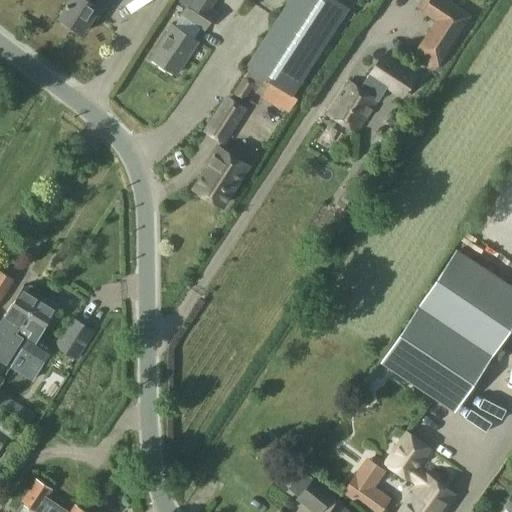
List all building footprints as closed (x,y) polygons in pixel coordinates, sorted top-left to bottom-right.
[(82,33),(98,8),(103,0),(70,0),(59,17),(82,33)] [(206,29),(217,12),(217,11),(200,0),(190,0),(181,13),(206,29)] [(200,0),(213,8),(218,0),(200,0)] [(293,91),(347,7),(335,0),(288,0),(249,62),(293,91)] [(473,11),(455,0),(429,0),(425,8),(438,16),(415,53),(435,67),(473,11)] [(175,74),(197,41),(173,25),(151,58),(175,74)] [(415,77),(384,57),(371,76),(371,75),(361,89),(350,82),(329,113),(357,132),(377,102),(378,103),(388,87),(402,97),(415,77)] [(237,89),(248,95),(254,85),(244,78),(237,89)] [(245,108),(228,98),(207,131),(224,141),(245,108)] [(222,203),(247,164),(218,145),(208,161),(211,163),(196,187),(222,203)] [(454,410),(511,323),(511,291),(454,252),(381,360),(454,410)] [(0,300),(13,279),(0,271),(0,300)] [(27,288),(23,286),(0,323),(0,359),(7,364),(23,338),(16,334),(19,331),(40,296),(38,295),(39,293),(29,286),(27,288)] [(40,296),(19,331),(28,336),(20,348),(43,361),(55,341),(39,332),(55,306),(40,296)] [(77,357),(93,330),(74,318),(58,345),(77,357)] [(511,406),(478,382),(471,392),(505,416),(511,406)] [(0,405),(30,425),(35,416),(0,392),(0,405)] [(0,432),(0,467),(17,443),(0,432)] [(418,486),(399,511),(441,511),(452,497),(413,469),(427,450),(408,436),(388,464),(418,486)] [(304,472),(289,490),(316,511),(318,509),(321,511),(350,511),(330,495),(333,492),(313,476),(312,478),(304,472)] [(370,511),(380,511),(391,498),(355,473),(342,492),(370,511)] [(46,496),(51,490),(38,481),(23,502),(36,511),(46,496)] [(84,511),(74,506),(70,511),(46,496),(36,511),(37,511),(84,511)]
